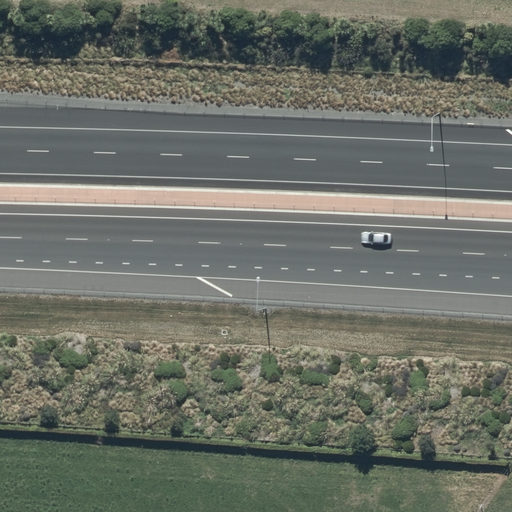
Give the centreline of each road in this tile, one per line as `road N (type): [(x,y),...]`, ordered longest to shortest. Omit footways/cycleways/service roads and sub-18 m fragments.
road 1 (motorway): [(0,151),(511,174)]
road 2 (motorway): [(511,261),(0,242)]
